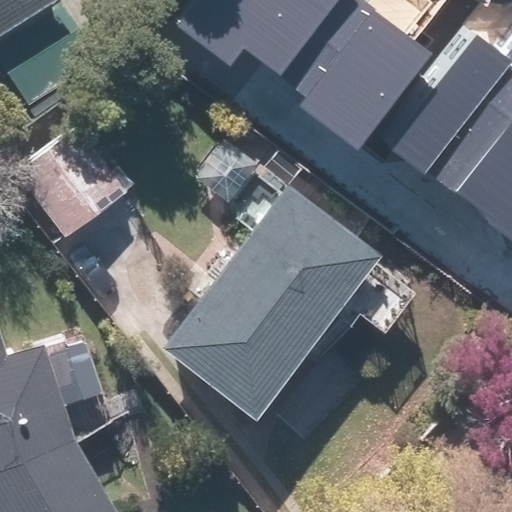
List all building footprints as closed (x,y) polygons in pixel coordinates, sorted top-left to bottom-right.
[(0,0),(0,30),(46,0),(0,0)] [(185,0),(166,26),(231,73),(247,52),(277,75),(332,0),(185,0)] [(360,0),(355,0),(292,86),(307,97),(301,105),(361,149),(432,53),(360,0)] [(80,21),(4,68),(26,105),(102,58),(80,21)] [(477,39),(396,144),(511,232),(511,48),(504,60),(477,39)] [(126,190),(73,123),(10,173),(63,240),(126,190)] [(382,331),(419,283),(261,161),(224,209),(248,227),(162,339),(259,413),(344,302),(382,331)] [(84,327),(44,341),(10,352),(0,322),(0,511),(120,511),(78,436),(117,423),(84,327)]
